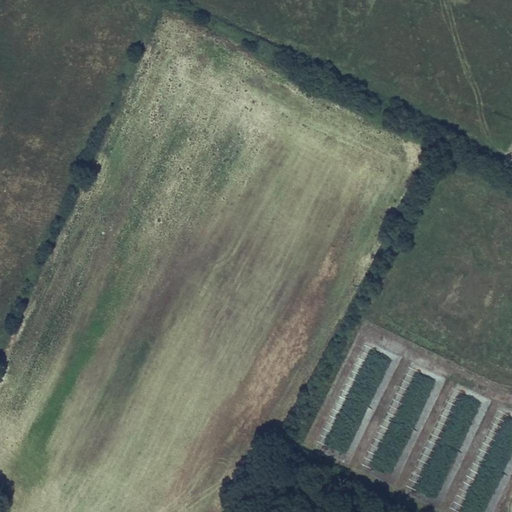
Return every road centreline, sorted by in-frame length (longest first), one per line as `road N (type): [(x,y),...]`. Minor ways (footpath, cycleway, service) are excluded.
road 1 (track): [(511,397),(364,332),(309,446)]
road 2 (track): [(499,395),(442,511)]
road 3 (track): [(453,374),(398,490)]
road 4 (track): [(407,352),(353,468)]
